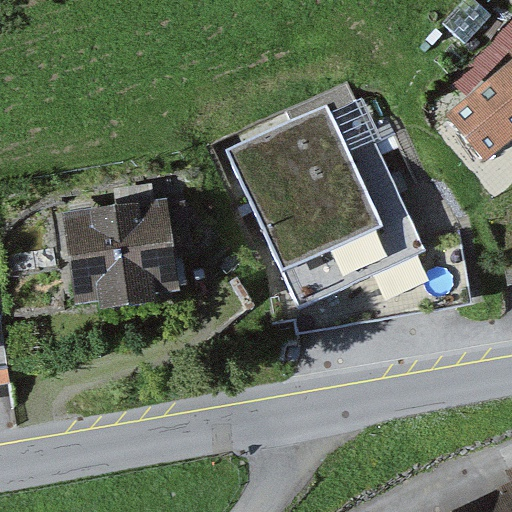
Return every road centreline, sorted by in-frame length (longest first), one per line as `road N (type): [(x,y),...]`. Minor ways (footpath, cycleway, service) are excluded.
road 1 (tertiary): [(296,419),(0,471)]
road 2 (tertiary): [(511,380),(296,419)]
